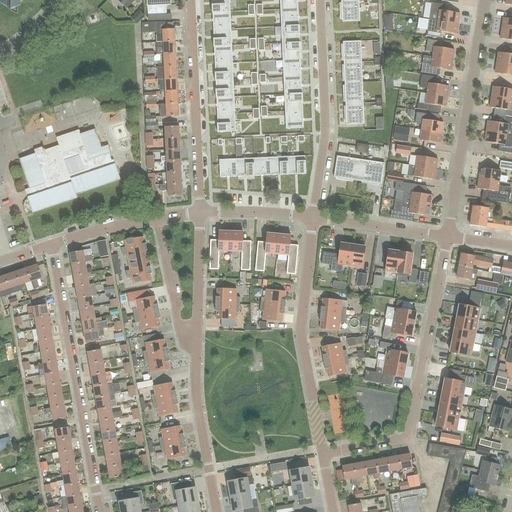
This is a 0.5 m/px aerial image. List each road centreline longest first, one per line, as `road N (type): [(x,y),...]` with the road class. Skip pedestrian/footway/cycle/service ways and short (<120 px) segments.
road 1 (residential): [(215,511),(195,393),(201,212)]
road 2 (residential): [(99,511),(51,245)]
road 3 (residential): [(321,456),(300,326),(314,218)]
road 4 (residential): [(448,238),(483,0)]
road 5 (residential): [(314,218),(325,134),(319,0)]
road 6 (residential): [(201,212),(190,0)]
road 7 (residential): [(407,435),(448,238)]
road 8 (residential): [(201,212),(51,245)]
road 9 (residential): [(448,238),(314,218)]
